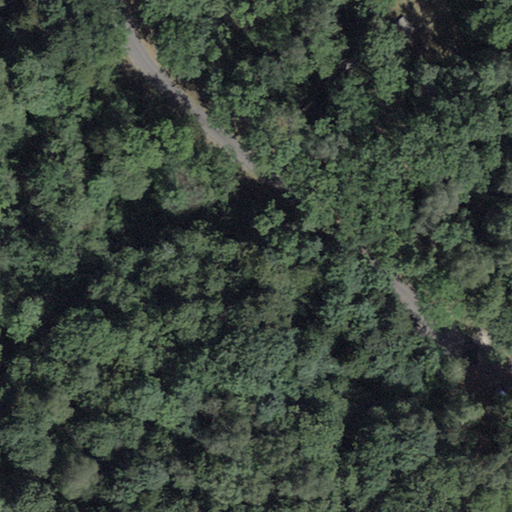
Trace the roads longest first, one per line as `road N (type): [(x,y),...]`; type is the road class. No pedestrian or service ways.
road 1 (unclassified): [(511,386),(165,92),(142,66),(115,0)]
road 2 (track): [(366,23),(410,214),(476,326),(489,367)]
